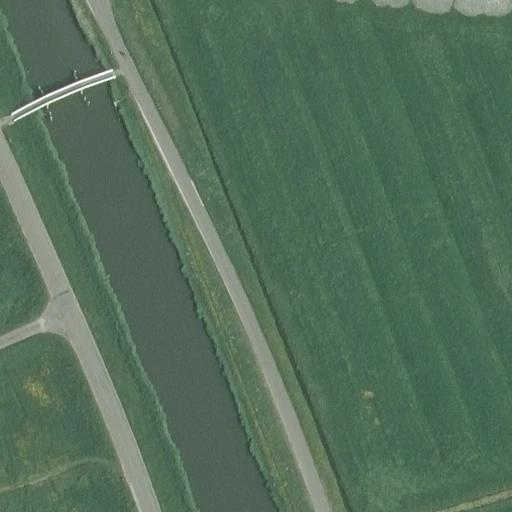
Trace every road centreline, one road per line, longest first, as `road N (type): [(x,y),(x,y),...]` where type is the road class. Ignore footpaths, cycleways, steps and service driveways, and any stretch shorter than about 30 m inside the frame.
road 1 (unclassified): [(321,511),(217,255),(92,0)]
road 2 (tertiary): [(150,511),(0,148)]
